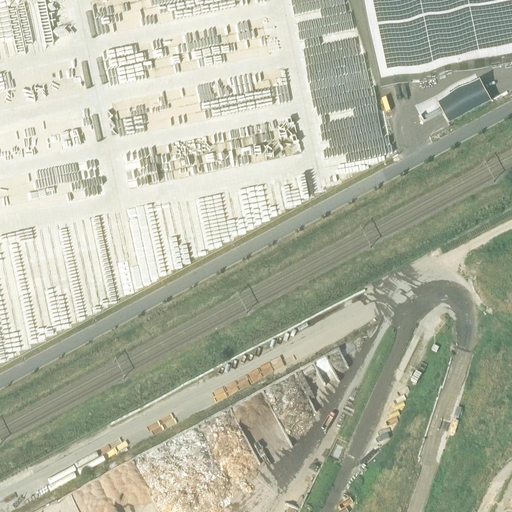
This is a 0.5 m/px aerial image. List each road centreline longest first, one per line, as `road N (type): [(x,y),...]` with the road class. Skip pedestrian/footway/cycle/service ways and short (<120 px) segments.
road 1 (unclassified): [(511,110),(0,380)]
road 2 (unknown): [(305,104),(310,147),(301,164),(115,196)]
road 3 (unknown): [(85,49),(289,6)]
road 4 (unknown): [(96,105),(298,58)]
road 5 (unknown): [(105,147),(305,104)]
